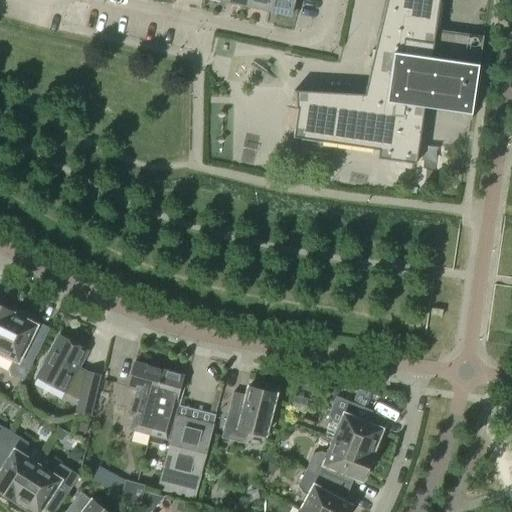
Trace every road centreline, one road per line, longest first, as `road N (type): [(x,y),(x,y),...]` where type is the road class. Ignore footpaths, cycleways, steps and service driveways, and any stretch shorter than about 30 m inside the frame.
road 1 (residential): [(382,511),(400,467),(417,369),(220,341),(129,312),(0,243)]
road 2 (residential): [(115,0),(321,40),(329,0)]
